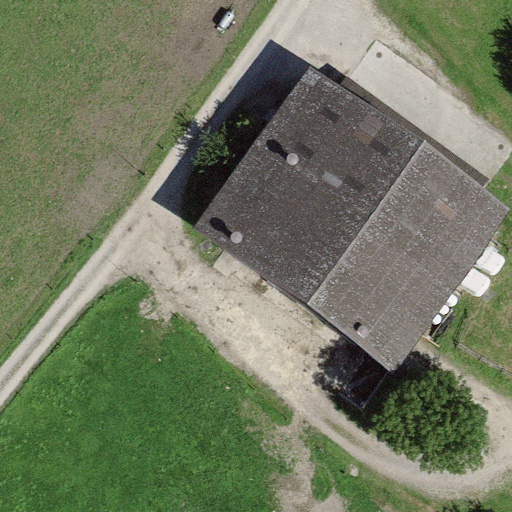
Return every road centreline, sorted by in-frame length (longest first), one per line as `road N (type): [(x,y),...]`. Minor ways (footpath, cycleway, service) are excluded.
road 1 (track): [(304,0),(149,240),(0,408)]
road 2 (track): [(149,240),(346,429),(425,491),(511,459)]
